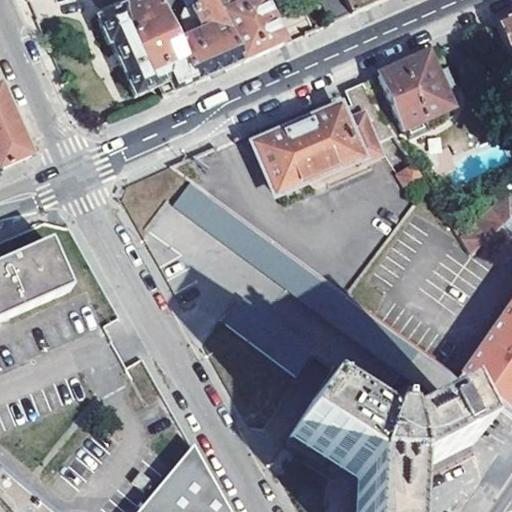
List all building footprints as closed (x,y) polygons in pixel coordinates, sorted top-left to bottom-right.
[(194,86),(175,47),(153,0),(130,0),(130,1),(132,6),(97,22),(107,47),(110,46),(134,100),(157,91),(162,100),(170,96),(194,86)] [(209,0),(208,0),(184,10),(181,19),(190,40),(175,47),(194,86),(204,81),(241,64),(209,0)] [(179,0),(184,10),(208,0),(179,0)] [(209,0),(241,64),(283,46),(261,0),(256,0),(229,13),(223,0),(209,0)] [(317,0),(330,26),(352,16),(343,0),(317,0)] [(343,0),(352,16),(388,0),(343,0)] [(511,17),(494,25),(511,63),(511,17)] [(377,77),(401,133),(450,111),(442,92),(455,86),(446,68),(434,74),(426,55),(377,77)] [(254,148),(274,195),(352,160),(356,168),(380,157),(375,146),(393,137),(359,85),(343,92),(349,107),(338,113),(337,111),(305,125),(301,124),(284,131),(282,135),(254,148)] [(0,169),(1,170),(31,156),(0,87),(0,169)] [(414,163),(395,174),(403,188),(422,177),(414,163)] [(143,229),(241,302),(225,325),(293,378),(311,354),(332,370),(379,403),(415,385),(438,402),(444,401),(458,381),(456,380),(342,296),(190,184),(174,206),(166,201),(143,229)] [(493,209),(504,222),(511,213),(511,201),(507,197),(493,209)] [(460,240),(470,255),(495,231),(504,222),(493,209),(460,240)] [(511,213),(504,222),(495,231),(506,241),(511,234),(511,213)] [(0,266),(0,325),(18,318),(70,296),(49,245),(0,266)] [(511,299),(456,380),(458,381),(511,421),(511,299)] [(379,403),(332,370),(313,399),(379,442),(447,407),(444,401),(438,402),(415,385),(379,403)] [(398,511),(399,491),(399,483),(444,460),(470,447),(447,407),(379,442),(313,399),(289,437),(309,451),(354,482),(354,493),(354,511),(398,511)] [(226,511),(192,450),(140,511),(226,511)] [(0,511),(43,511),(0,475),(0,511)]
